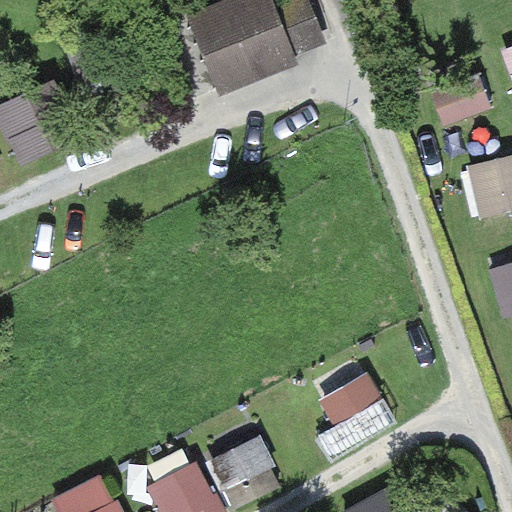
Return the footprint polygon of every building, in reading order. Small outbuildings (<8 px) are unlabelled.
[(252,0),(197,21),(224,91),(295,64),(292,56),(325,44),(308,0),(252,0)] [(511,70),(511,46),(503,50),(511,70)] [(59,75),(0,100),(0,112),(21,161),(85,134),(59,75)] [(482,218),(511,210),(511,152),(468,163),(482,218)] [(511,259),(496,265),(511,314),(511,313),(511,259)] [(338,446),(398,423),(378,372),(318,395),(338,446)] [(268,433),(227,440),(233,476),(274,469),(268,433)] [(164,511),(231,511),(208,456),(151,481),(164,511)] [(56,494),(64,511),(130,511),(111,469),(56,494)] [(415,511),(402,482),(348,506),(350,511),(415,511)]
